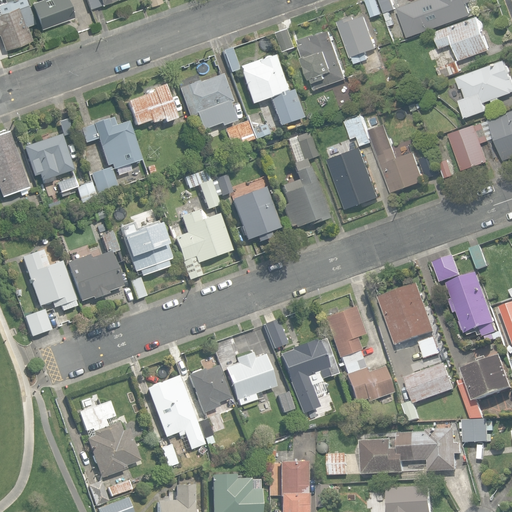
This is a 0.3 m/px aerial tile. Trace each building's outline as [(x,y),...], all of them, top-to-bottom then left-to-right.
[(0,40),(3,50),(31,40),(26,25),(33,23),(26,3),(25,3),(23,0),(4,0),(5,2),(0,3),(0,40)] [(36,0),(31,2),(40,29),(73,17),(66,0),(36,0)] [(87,0),(91,8),(114,0),(87,0)] [(366,0),(373,17),(382,13),(377,0),(366,0)] [(392,19),(390,11),(396,9),(392,0),(380,0),(385,12),(384,13),(389,26),(395,24),(393,19),(392,19)] [(443,20),(445,24),(472,15),(468,3),(472,1),(471,0),(436,0),(438,5),(430,8),(435,23),(443,20)] [(353,57),(355,63),(369,59),(366,52),(377,48),(365,15),(355,19),(354,16),(338,21),(351,57),(353,57)] [(454,44),(460,60),(491,49),(479,16),(435,32),(441,48),(454,44)] [(277,33),(284,52),(296,47),(290,28),(277,33)] [(298,40),(315,89),(346,78),(330,30),(324,32),(322,31),(319,32),(319,34),(315,35),(314,34),(298,40)] [(401,45),(404,55),(409,53),(406,43),(401,45)] [(231,48),(222,51),(230,73),(238,69),(231,48)] [(287,92),(275,56),(270,57),(269,57),(267,56),(266,56),(264,57),(263,58),(263,59),(262,60),(240,67),(241,71),(240,72),(251,104),(270,98),(274,110),(297,102),(294,90),(287,92)] [(438,67),(442,78),(461,71),(457,60),(438,67)] [(460,99),(466,117),(488,110),(487,107),(489,106),(487,101),(492,100),(493,101),(500,99),(503,108),(511,105),(511,81),(505,61),(457,77),(461,88),(463,87),(466,98),(460,99)] [(348,72),(351,82),(359,80),(356,70),(348,72)] [(232,103),(221,75),(199,83),(198,82),(178,89),(189,118),(196,115),(202,130),(220,124),(220,127),(234,121),(229,104),(232,103)] [(126,102),(135,126),(150,121),(151,124),(163,120),(164,124),(176,119),(164,85),(152,89),(153,92),(126,102)] [(343,93),(348,106),(357,103),(352,89),(343,93)] [(330,102),(333,115),(343,112),(341,105),(338,106),(336,100),(330,102)] [(416,104),(417,109),(426,105),(424,100),(416,104)] [(301,109),(292,112),(294,121),(304,118),(301,109)] [(248,121),(254,140),(269,134),(260,110),(246,116),(248,121)] [(483,123),(489,140),(496,137),(504,160),(511,156),(511,111),(490,119),(490,120),(483,123)] [(365,123),(362,115),(346,120),(354,144),(361,142),(365,153),(374,149),(365,123)] [(115,169),(116,173),(125,170),(124,166),(140,160),(128,121),(115,125),(113,118),(80,128),(85,143),(98,139),(107,166),(111,165),(113,170),(115,169)] [(254,140),(248,121),(224,130),(230,148),(254,140)] [(489,140),(483,123),(476,125),(475,124),(450,133),(462,170),(488,161),(482,143),(489,140)] [(384,124),(371,128),(393,190),(423,179),(413,149),(395,156),(384,124)] [(0,193),(1,198),(19,192),(21,196),(27,194),(26,189),(28,188),(8,132),(0,134),(0,193)] [(309,226),(329,219),(311,167),(308,168),(305,161),(318,156),(309,132),(293,138),(301,160),(292,164),(298,180),(281,186),(284,194),(282,195),(285,204),(281,205),(289,227),(292,226),(294,229),(309,224),(309,226)] [(42,181),(43,184),(55,180),(54,177),(73,171),(61,135),(60,135),(23,147),(33,177),(39,175),(41,181),(42,181)] [(334,175),(347,209),(380,197),(362,147),(346,153),(351,169),(334,175)] [(420,158),(427,178),(441,173),(434,153),(420,158)] [(440,162),(445,178),(455,174),(450,158),(440,162)] [(98,205),(102,204),(99,193),(117,188),(111,167),(89,174),(91,181),(98,205)] [(208,176),(205,168),(186,175),(189,184),(192,183),(193,186),(198,185),(206,210),(218,206),(210,180),(217,177),(216,173),(208,176)] [(216,197),(232,192),(227,175),(211,180),(216,197)] [(92,207),(98,205),(91,181),(76,186),(73,178),(57,183),(58,186),(54,187),(56,195),(76,188),(83,210),(92,207)] [(256,237),(258,242),(271,237),(269,231),(279,228),(264,187),(231,199),(240,227),(239,227),(243,236),(244,236),(246,240),(256,237)] [(102,204),(98,205),(92,207),(96,220),(106,217),(102,204)] [(173,237),(189,280),(201,275),(197,263),(231,251),(218,214),(200,220),(196,210),(179,217),(185,233),(173,237)] [(139,271),(141,277),(172,266),(170,260),(171,259),(166,245),(167,245),(160,224),(157,225),(157,223),(135,230),(133,224),(120,228),(123,239),(122,239),(133,272),(139,271)] [(66,263),(79,301),(92,297),(92,299),(108,294),(107,292),(122,287),(110,253),(118,251),(111,231),(99,235),(105,253),(90,258),(89,255),(66,263)] [(479,246),(469,249),(477,269),(487,265),(479,246)] [(60,305),(62,311),(75,306),(74,301),(75,300),(61,261),(43,267),(38,251),(20,257),(38,306),(42,305),(45,305),(48,305),(49,304),(50,302),(51,302),(53,308),(60,305)] [(452,255),(433,263),(440,282),(459,275),(452,255)] [(481,328),(484,336),(497,332),(494,324),(496,323),(478,274),(478,273),(447,284),(453,299),(450,300),(454,313),(458,312),(466,334),(467,333),(468,336),(481,331),(480,329),(481,328)] [(129,281),(135,300),(145,296),(139,278),(129,281)] [(419,342),(425,359),(441,354),(433,333),(435,332),(418,284),(379,298),(396,346),(427,335),(429,339),(419,342)] [(345,374),(355,403),(366,399),(367,402),(393,393),(383,366),(367,372),(359,350),(360,350),(356,337),(364,334),(355,307),(324,318),(338,358),(340,357),(346,374),(345,374)] [(24,317),(31,337),(51,330),(43,310),(24,317)] [(275,319),(262,325),(272,349),(285,344),(275,319)] [(493,334),(495,340),(502,338),(500,332),(493,334)] [(279,355),(301,414),(319,407),(312,386),(322,382),(321,379),(337,373),(324,338),(315,342),(315,340),(291,349),(291,350),(279,355)] [(441,351),(446,349),(443,341),(438,343),(441,351)] [(245,397),(247,402),(256,400),(254,394),(274,387),(263,354),(254,358),(252,353),(235,358),(236,363),(227,366),(227,367),(224,368),(235,400),(245,397)] [(459,382),(472,419),(484,418),(478,402),(511,389),(511,382),(503,356),(488,361),(486,357),(478,360),(479,364),(464,370),(467,379),(459,382)] [(404,405),(410,422),(420,419),(414,404),(454,390),(446,365),(405,379),(413,402),(404,405)] [(187,375),(202,413),(219,406),(217,403),(229,398),(217,366),(204,371),(203,369),(200,370),(198,369),(191,372),(191,374),(187,375)] [(184,437),(189,450),(204,444),(197,427),(178,375),(145,387),(164,438),(176,433),(178,437),(179,436),(180,439),(184,437)] [(279,402),(283,413),(294,409),(294,408),(295,408),(292,397),(290,398),(288,392),(278,395),(278,397),(276,398),(277,402),(279,402)] [(86,439),(100,477),(126,468),(125,465),(139,460),(128,429),(122,431),(119,422),(116,423),(109,401),(78,412),(83,427),(87,438),(86,439)] [(301,417),(303,423),(310,421),(308,415),(301,417)] [(207,419),(197,423),(204,441),(214,437),(207,419)] [(464,427),(465,444),(489,442),(488,427),(488,419),(463,421),(464,427)] [(428,461),(429,472),(457,471),(456,454),(462,454),(461,444),(456,444),(455,429),(427,430),(427,432),(398,434),(400,462),(428,461)] [(170,444),(160,448),(167,466),(177,463),(170,444)] [(329,472),(329,476),(347,475),(346,454),(328,455),(328,457),(322,457),(322,472),(329,472)] [(306,511),(306,461),(279,461),(280,511),(306,511)] [(87,485),(95,506),(108,502),(100,481),(98,482),(93,467),(83,471),(88,485),(87,485)] [(211,475),(211,511),(260,511),(260,489),(257,489),(257,480),(249,481),(249,478),(234,479),(234,474),(211,475)] [(107,488),(110,497),(131,489),(127,480),(107,488)] [(155,501),(155,511),(195,511),(196,509),(193,509),(192,485),(174,486),(174,496),(173,496),(173,500),(155,501)] [(318,486),(317,509),(331,509),(331,486),(318,486)] [(388,489),(389,511),(432,511),(431,486),(388,489)] [(132,511),(127,497),(97,508),(98,511),(132,511)]
